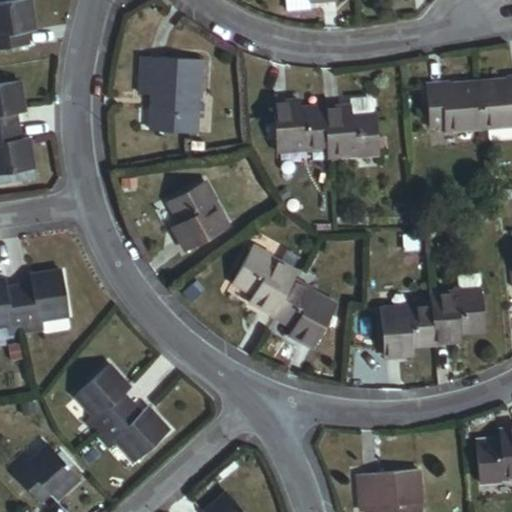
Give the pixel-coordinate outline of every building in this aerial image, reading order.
[(348,0),(289,0),(291,11),(349,6),(348,0)] [(41,1),(0,6),(0,55),(47,50),(41,1)] [(203,139),(208,64),(151,60),(146,134),(203,139)] [(511,82),(486,85),(491,141),(511,138),(511,82)] [(486,85),(431,90),(436,146),(491,141),(486,85)] [(28,86),(0,90),(0,183),(42,177),(28,86)] [(384,100),(332,103),(336,164),(388,161),(384,100)] [(332,103),(281,106),(284,167),(336,164),(332,103)] [(187,228),(181,230),(189,257),(239,241),(230,214),(224,216),(215,190),(179,201),(187,228)] [(308,281),(260,249),(229,293),(277,326),(308,281)] [(74,276),(0,286),(0,332),(80,321),(74,276)] [(355,314),(308,281),(277,326),(325,359),(355,314)] [(503,293),(446,297),(446,307),(449,347),(506,343),(503,293)] [(446,307),(384,311),(388,365),(450,361),(449,347),(446,307)] [(150,402),(119,369),(81,404),(112,437),(150,402)] [(181,435),(150,402),(112,437),(144,471),(181,435)] [(511,442),(480,451),(491,494),(511,489),(511,442)] [(62,511),(90,487),(49,444),(18,474),(53,511),(62,511)] [(417,508),(414,476),(353,479),(355,511),(412,511),(412,508),(417,508)] [(247,511),(234,497),(218,511),(247,511)]
